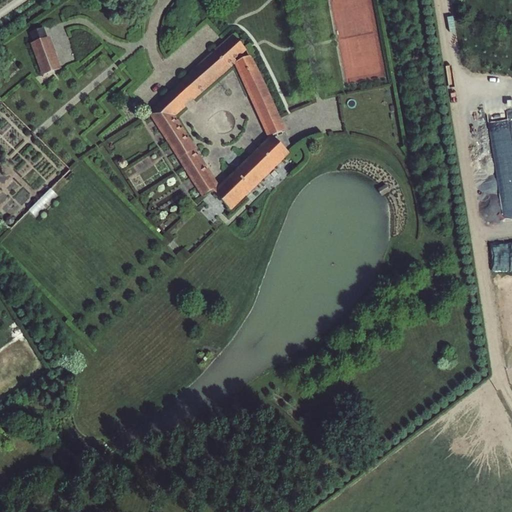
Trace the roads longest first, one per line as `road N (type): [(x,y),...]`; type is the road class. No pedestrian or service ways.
road 1 (track): [(443,0),(493,367),(511,397)]
road 2 (track): [(150,36),(0,170)]
